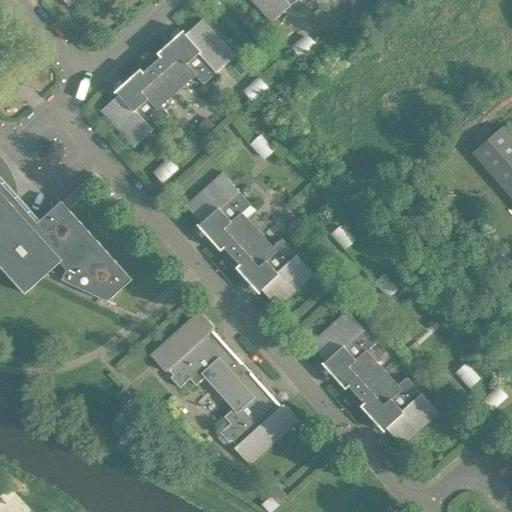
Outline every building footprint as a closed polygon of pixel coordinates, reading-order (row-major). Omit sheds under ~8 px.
[(251,0),(271,21),(270,22),(270,23),(295,0),(251,0)] [(114,93),(115,92),(118,94),(100,111),(100,112),(101,111),(133,145),(132,146),(132,147),(168,115),(159,104),(193,73),(202,84),(235,55),(234,54),(233,54),(202,20),(203,19),(202,18),(184,34),(182,32),(183,31),(182,30),(113,92),(114,93)] [(470,153),(511,201),(511,137),(502,126),(470,153)] [(0,266),(24,293),(42,277),(59,262),(66,269),(61,279),(109,302),(111,297),(131,279),(60,201),(39,220),(0,176),(0,171),(5,167),(0,161),(0,266)] [(186,205),(185,204),(184,205),(199,221),(200,223),(198,225),(197,224),(196,224),(196,225),(258,293),(259,293),(258,291),(261,289),(277,307),(278,306),(277,306),(298,287),(312,274),(312,275),(313,274),(281,238),(270,248),(240,214),(250,204),(221,172),(220,173),(221,173),(186,205)] [(224,339),(222,341),(212,330),(214,328),(198,310),(197,311),(198,311),(151,354),(150,353),(149,354),(165,372),(168,370),(172,375),(170,377),(179,387),(189,378),(195,385),(206,376),(234,407),(223,416),(230,423),(220,432),(229,443),(231,440),(236,445),(234,448),(250,465),(251,465),(250,464),(282,434),(297,421),(298,422),(299,421),(284,405),(283,403),(280,406),(270,394),(273,392),(261,379),(258,382),(233,354),(236,352),(224,339)] [(321,363),(383,432),(384,431),(383,430),(385,428),(401,445),(402,445),(402,444),(436,413),(437,413),(438,413),(406,377),(395,386),(364,352),(375,343),(345,310),(345,311),(345,312),(311,343),(310,342),(309,343),(325,361),(323,363),(322,362),(321,363)] [(121,406),(131,397),(129,394),(123,388),(113,397),(121,406)] [(278,505),(287,497),(279,488),(270,496),(278,505)] [(272,510),(278,505),(270,496),(264,501),(272,510)]
